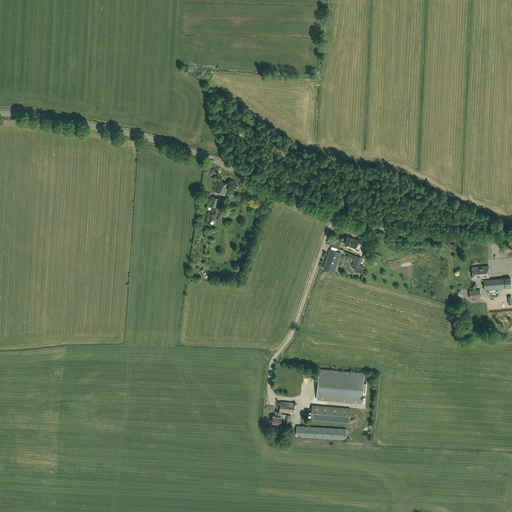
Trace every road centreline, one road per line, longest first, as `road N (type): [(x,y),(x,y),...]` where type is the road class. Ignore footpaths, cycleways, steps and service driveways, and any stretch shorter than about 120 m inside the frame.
road 1 (tertiary): [(336,210),(171,145),(56,118),(0,114)]
road 2 (unclassified): [(269,386),(336,210)]
road 3 (tertiary): [(511,236),(408,234),(336,210)]
